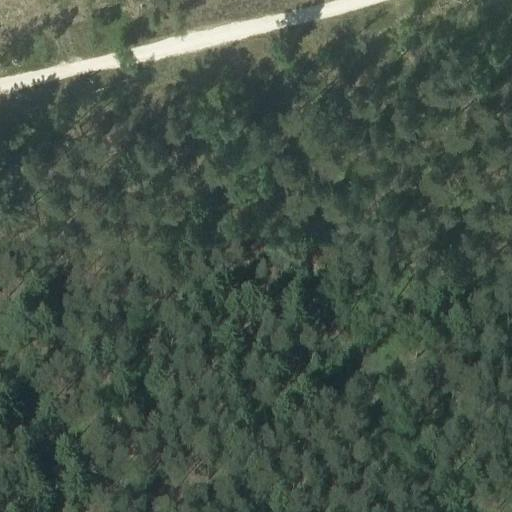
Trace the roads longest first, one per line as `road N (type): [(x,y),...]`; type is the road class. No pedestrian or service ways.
road 1 (track): [(0,86),(357,0)]
road 2 (track): [(0,417),(17,402),(42,442),(61,511)]
